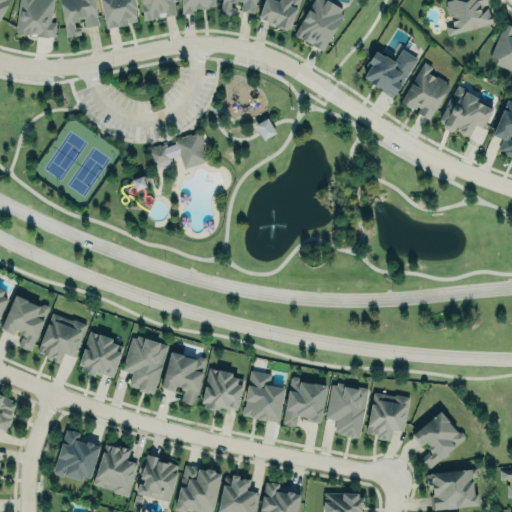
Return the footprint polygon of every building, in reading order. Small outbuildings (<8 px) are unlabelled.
[(18,0),(52,0),(50,21),(56,21),(54,36),(16,33),(17,27),(15,26),(18,0)] [(93,0),(97,23),(84,26),(83,16),(78,17),(78,19),(73,20),(73,25),(79,25),(80,33),(66,36),(59,0),(93,0)] [(99,0),(104,27),(137,22),(133,0),(99,0)] [(138,0),(142,19),(152,17),(152,16),(175,12),(172,0),(138,0)] [(214,0),(215,7),(195,8),(195,13),(180,14),(179,0),(214,0)] [(230,0),(229,5),(234,6),(232,16),(217,13),(219,0),(252,0),(251,10),(240,8),(241,0),(236,0),(236,1),(230,0)] [(262,0),(258,21),(291,28),(296,0),(262,0)] [(322,50),(342,13),(340,11),(342,7),(329,0),(312,0),(293,33),(295,35),(322,50)] [(491,23),(487,5),(488,5),(487,0),(444,0),(450,25),(444,26),(446,34),(491,23)] [(503,19),(511,22),(511,69),(511,71),(493,64),(495,59),(487,55),(503,19)] [(391,97),(417,57),(401,47),(392,59),(384,54),(382,55),(374,49),(364,65),(367,67),(362,75),(369,79),(368,81),(376,86),(377,84),(381,87),(379,89),(391,97)] [(423,61),(431,65),(427,71),(436,76),(436,75),(446,80),(445,81),(448,85),(429,118),(417,111),(419,107),(416,106),(414,108),(411,106),(410,107),(400,101),(423,61)] [(492,104),(453,87),(437,123),(468,137),(474,123),(482,127),(492,104)] [(511,101),(505,99),(492,135),(501,138),(497,150),(511,155),(511,101)] [(253,123),(266,117),(274,131),(261,138),(253,123)] [(183,168),(207,160),(197,132),(147,149),(153,168),(170,163),(168,158),(178,154),(183,168)] [(0,312),(9,293),(0,288),(0,312)] [(31,351),(47,307),(13,294),(0,327),(0,328),(13,334),(14,331),(22,334),(17,345),(31,351)] [(51,311),(70,319),(72,318),(86,323),(73,355),(62,351),(58,361),(47,357),(47,355),(36,350),(51,311)] [(122,345),(110,342),(112,337),(88,330),(77,367),(112,378),(122,345)] [(131,334),(121,369),(131,372),(127,386),(152,393),(166,344),(131,334)] [(167,351),(159,387),(185,392),(187,388),(195,392),(204,359),(167,351)] [(206,369),(232,373),(240,385),(235,411),(217,406),(212,408),(203,407),(204,403),(200,402),(206,369)] [(248,369),(241,414),(276,421),(281,386),(270,384),(270,371),(248,369)] [(298,381),(312,383),(312,382),(325,384),(318,422),(304,419),(305,416),(296,415),(294,425),(280,422),(289,377),(291,375),(297,376),(298,378),(298,381)] [(324,418),(335,419),(332,433),(359,437),(367,388),(330,382),(324,418)] [(365,434),(389,439),(391,429),(402,431),(408,397),(372,391),(365,434)] [(0,393),(11,398),(7,400),(14,403),(11,410),(9,410),(10,412),(10,413),(10,415),(9,416),(11,417),(7,425),(6,425),(4,430),(0,428),(0,393)] [(428,467),(463,437),(463,434),(449,417),(447,419),(438,409),(410,434),(419,445),(424,441),(427,444),(425,446),(427,449),(418,457),(424,464),(425,463),(428,467)] [(53,472),(90,480),(98,443),(77,439),(79,432),(63,428),(53,472)] [(91,483),(112,489),(112,491),(126,495),(136,462),(126,458),(129,448),(120,445),(119,447),(104,443),(91,483)] [(169,501),(177,462),(144,455),(139,481),(138,480),(135,493),(169,501)] [(172,509),(184,511),(185,508),(205,511),(210,511),(219,473),(213,471),(211,469),(205,467),(203,469),(198,468),(198,466),(189,464),(189,465),(183,463),(172,509)] [(424,472),(475,467),(476,475),(471,476),(473,493),(476,492),(477,504),(432,509),(432,508),(430,508),(429,495),(431,494),(430,487),(426,487),(424,472)] [(511,504),(511,467),(499,469),(500,479),(506,479),(507,497),(511,497),(511,504)] [(258,491),(253,511),(214,511),(222,475),(229,477),(230,473),(237,474),(236,478),(240,479),(241,476),(250,477),(248,483),(247,483),(246,486),(245,486),(245,488),(258,491)] [(262,480),(256,511),(295,511),(296,509),(299,494),(274,489),(277,482),(262,480)] [(319,511),(319,489),(361,490),(361,511),(319,511)]
